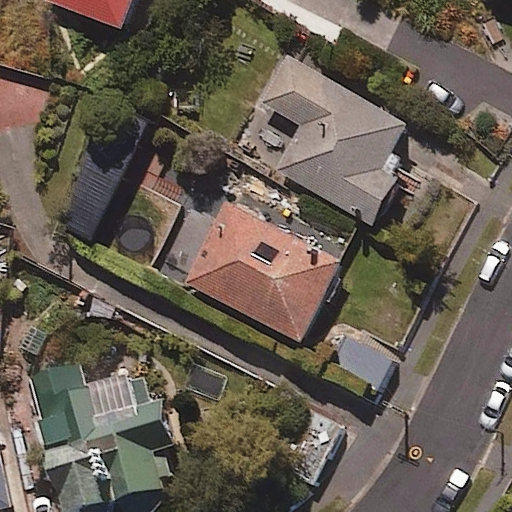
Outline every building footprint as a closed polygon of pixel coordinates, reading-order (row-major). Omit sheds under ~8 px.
[(135,0),(58,0),(126,25),(135,0)] [(412,116),(291,48),(252,119),(291,141),(277,165),(374,219),(411,154),(395,146),(412,116)] [(348,252),(227,195),(186,281),(307,338),(348,252)] [(396,360),(356,339),(343,363),(383,384),(396,360)] [(85,373),(81,358),(32,371),(68,511),(73,511),(129,498),(132,511),(137,511),(175,503),(160,444),(180,439),(168,391),(142,398),(133,361),(85,373)] [(0,509),(14,507),(0,425),(0,509)]
